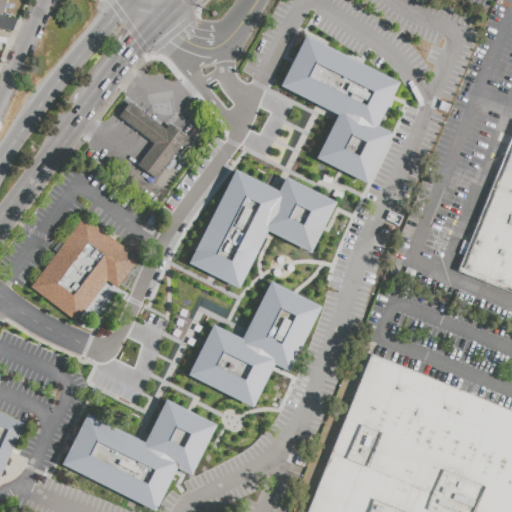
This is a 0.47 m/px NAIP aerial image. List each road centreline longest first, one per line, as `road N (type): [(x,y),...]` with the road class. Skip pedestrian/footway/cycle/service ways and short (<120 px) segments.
road 1 (secondary): [(154,7),(100,32),(0,162)]
road 2 (secondary): [(80,120),(132,52),(154,7)]
